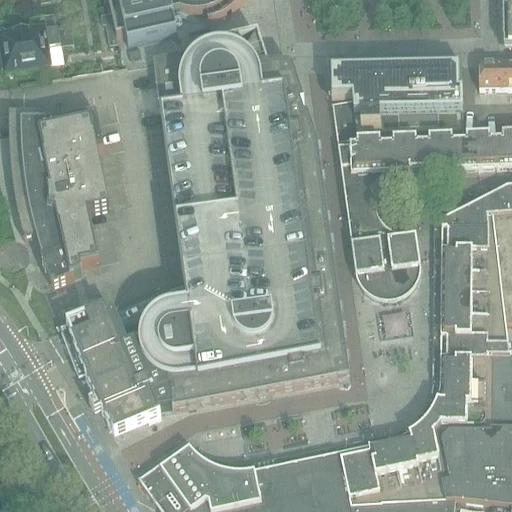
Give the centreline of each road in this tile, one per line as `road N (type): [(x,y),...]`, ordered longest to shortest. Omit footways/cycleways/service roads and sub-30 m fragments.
road 1 (primary): [(110,511),(41,400),(9,368)]
road 2 (primary): [(9,368),(22,407),(83,511)]
